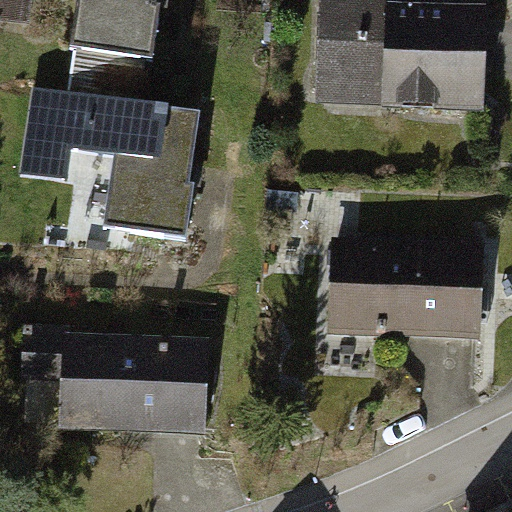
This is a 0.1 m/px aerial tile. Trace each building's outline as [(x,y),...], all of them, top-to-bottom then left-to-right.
[(160,0),(0,0),(0,24),(30,30),(35,0),(84,0),(73,70),(156,83),(160,0)] [(483,121),(488,18),(408,15),(408,0),(324,0),(320,114),(483,121)] [(200,125),(33,95),(18,179),(67,188),(72,156),(115,164),(102,233),(187,247),(200,125)] [(327,240),(325,342),(482,346),(485,244),(327,240)] [(60,385),(57,436),(201,445),(207,346),(70,338),(70,332),(24,330),(21,383),(60,385)]
